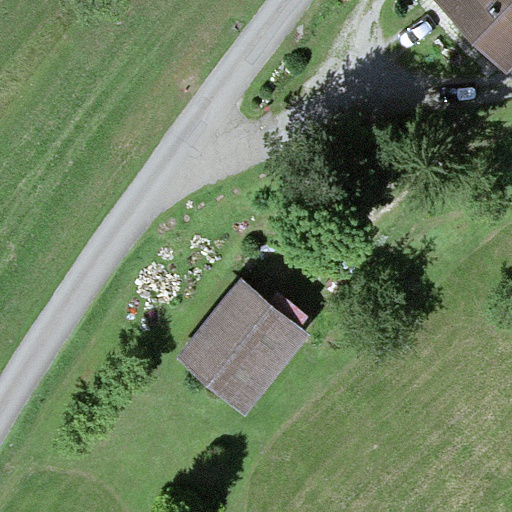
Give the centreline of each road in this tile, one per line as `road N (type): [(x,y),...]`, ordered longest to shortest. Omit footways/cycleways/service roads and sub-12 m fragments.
road 1 (track): [(288,0),(164,164),(0,416)]
road 2 (track): [(164,164),(209,162),(413,97),(511,79)]
